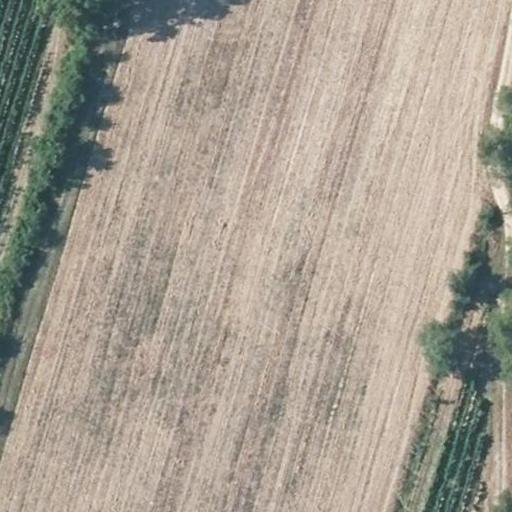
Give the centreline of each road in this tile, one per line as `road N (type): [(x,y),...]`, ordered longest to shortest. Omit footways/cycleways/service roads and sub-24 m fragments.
road 1 (track): [(0,422),(118,29),(115,0)]
road 2 (track): [(501,511),(507,210)]
road 3 (track): [(511,58),(490,156),(511,215)]
